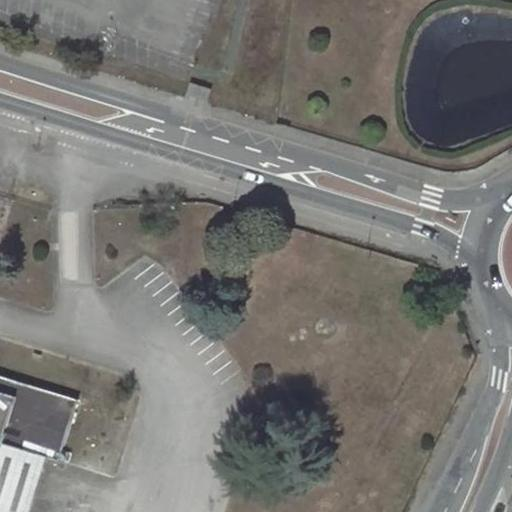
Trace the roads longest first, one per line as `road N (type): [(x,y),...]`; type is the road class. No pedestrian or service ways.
road 1 (secondary): [(502,202),(431,197),(0,62)]
road 2 (secondary): [(0,102),(426,236),(481,270)]
road 3 (unclassified): [(504,319),(498,380),(439,511)]
